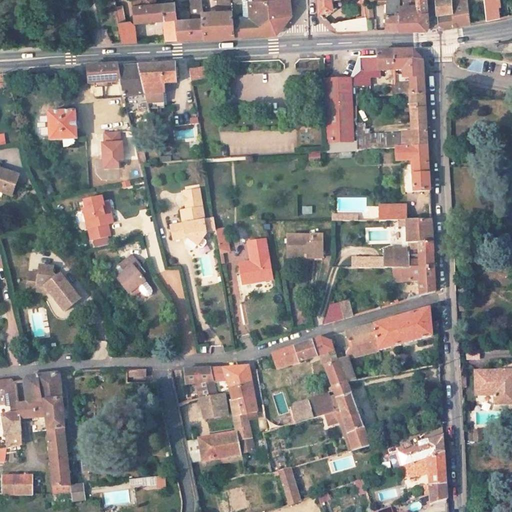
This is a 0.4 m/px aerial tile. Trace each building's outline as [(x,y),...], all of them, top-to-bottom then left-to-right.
[(176,20),(175,6),(163,5),(154,6),(153,0),(141,0),(142,7),(133,8),(135,21),(161,21),(164,43),(179,43),(176,20)] [(203,8),(202,0),(188,0),(190,20),(176,20),(179,43),(193,42),(205,42),(203,8)] [(236,41),(234,6),(230,7),(229,0),(214,0),(215,8),(203,8),(205,42),(219,42),(236,41)] [(331,0),(317,0),(318,13),(322,18),(333,9),(331,0)] [(400,30),(397,0),(386,0),(389,30),(400,30)] [(426,16),(425,10),(416,10),(414,0),(397,0),(400,30),(409,29),(417,29),(421,28),(427,22),(426,16)] [(425,3),(424,0),(414,0),(416,10),(425,10),(425,3)] [(450,4),(449,0),(432,0),(435,29),(444,27),(451,26),(450,4)] [(495,3),(495,0),(480,0),(482,20),(492,18),(501,16),(500,3),(495,3)] [(465,23),(464,2),(450,4),(451,26),(459,24),(465,23)] [(288,26),(293,19),(291,3),(234,6),(236,41),(253,41),(278,40),(288,26)] [(366,17),(375,17),(374,5),(365,5),(366,17)] [(135,45),(130,22),(120,22),(124,45),(135,45)] [(420,64),(420,57),(414,50),(408,44),(389,46),(391,64),(402,64),(403,81),(392,82),(392,89),(404,88),(422,87),(421,76),(420,64)] [(391,64),(389,46),(376,47),(376,56),(371,56),(359,57),(357,61),(351,75),(321,77),(328,141),(353,138),(347,81),(366,80),(366,66),(391,64)] [(172,86),(172,63),(139,66),(146,94),(149,105),(165,104),(165,86),(172,86)] [(146,94),(139,66),(132,66),(118,67),(123,91),(124,96),(146,94)] [(123,91),(118,67),(108,67),(84,69),(87,93),(123,91)] [(192,69),(194,81),(209,79),(207,67),(192,69)] [(392,89),(392,82),(392,79),(383,79),(384,90),(392,89)] [(356,135),(356,138),(357,143),(356,143),(354,144),(353,145),(354,147),(354,148),(356,150),(357,150),(359,150),(359,149),(360,148),(361,146),(376,145),(426,141),(425,127),(424,114),(422,87),(404,88),(407,131),(356,135)] [(77,137),(75,110),(47,111),(47,113),(41,114),(37,117),(38,131),(42,135),(50,134),(50,139),(77,137)] [(122,141),(121,141),(120,132),(103,133),(104,142),(102,142),(103,168),(119,167),(118,159),(123,159),(122,141)] [(357,143),(356,138),(353,138),(328,141),(326,141),(327,149),(354,147),(353,145),(354,144),(356,143),(357,143)] [(429,187),(426,141),(376,145),(376,162),(406,160),(408,188),(429,187)] [(0,192),(10,197),(20,176),(0,167),(0,192)] [(206,230),(213,228),(211,217),(200,219),(195,188),(181,190),(183,208),(177,209),(179,223),(175,223),(176,234),(180,233),(180,236),(181,236),(195,246),(201,238),(200,236),(206,230)] [(108,219),(106,209),(101,210),(99,201),(101,201),(100,194),(82,198),(84,207),(81,207),(85,225),(88,224),(91,236),(109,232),(106,220),(108,219)] [(402,218),(402,203),(377,205),(378,219),(402,218)] [(430,224),(430,216),(402,218),(378,219),(378,228),(403,227),(404,239),(431,237),(430,224)] [(176,234),(175,223),(168,224),(171,238),(180,236),(180,233),(176,234)] [(228,252),(224,227),(213,228),(217,254),(228,252)] [(326,256),(325,237),(291,239),(292,260),(313,259),(313,257),(326,256)] [(432,244),(431,237),(404,239),(404,248),(404,251),(432,251),(432,244)] [(270,278),(263,238),(249,241),(252,260),(239,263),(243,284),(270,278)] [(405,263),(404,251),(404,248),(378,249),(379,254),(357,255),(357,265),(400,264),(405,263)] [(433,260),(432,251),(404,251),(405,263),(433,262),(433,260)] [(143,279),(139,273),(135,267),(139,264),(131,254),(120,262),(111,268),(129,294),(138,289),(141,293),(143,294),(146,295),(149,293),(149,289),(149,287),(143,279)] [(434,283),(433,262),(405,263),(400,264),(401,281),(417,280),(418,288),(434,283)] [(143,269),(139,264),(135,267),(139,273),(143,269)] [(39,267),(38,273),(36,285),(43,287),(49,293),(66,314),(81,301),(60,276),(56,280),(53,276),(53,269),(39,267)] [(36,285),(38,273),(30,271),(26,289),(49,293),(43,287),(36,285)] [(350,309),(345,294),(336,297),(341,312),(350,309)] [(336,297),(336,296),(326,299),(319,319),(335,314),(341,312),(336,297)] [(345,357),(431,329),(428,301),(388,314),(343,328),(347,342),(343,349),(344,354),(345,357)] [(344,381),(333,352),(328,340),(322,337),(285,348),(269,353),(275,370),(305,359),(316,356),(328,387),(344,381)] [(345,357),(344,354),(339,356),(337,351),(333,352),(344,381),(353,379),(345,357)] [(251,381),(248,363),(234,364),(224,365),(228,385),(251,381)] [(228,385),(224,365),(210,366),(208,366),(214,393),(225,391),(229,390),(228,385)] [(214,393),(208,366),(189,367),(181,368),(187,397),(199,395),(214,393)] [(511,407),(511,374),(472,375),(473,398),(491,398),(492,408),(511,407)] [(53,402),(49,376),(35,379),(15,382),(19,408),(33,407),(36,419),(29,420),(30,425),(36,425),(37,432),(41,455),(47,496),(66,493),(59,445),(53,402)] [(254,397),(251,381),(228,385),(229,390),(232,402),(239,400),(242,414),(257,411),(254,397)] [(367,443),(344,382),(344,381),(328,387),(351,449),(367,443)] [(10,423),(8,409),(6,383),(0,383),(0,408),(1,409),(2,418),(0,418),(0,448),(12,447),(10,423)] [(225,391),(214,393),(199,395),(210,430),(233,424),(225,391)] [(297,422),(331,412),(325,394),(291,406),(297,422)] [(252,449),(250,436),(246,419),(256,417),(254,412),(242,414),(239,400),(232,402),(238,430),(242,451),(252,449)] [(36,419),(33,407),(19,408),(8,409),(10,423),(29,420),(36,419)] [(443,432),(442,421),(432,425),(433,437),(418,443),(418,447),(399,455),(403,467),(444,451),(444,450),(443,432)] [(484,442),(484,429),(474,430),(474,442),(484,442)] [(242,451),(238,430),(202,439),(206,459),(243,451),(242,451)] [(445,463),(444,451),(403,467),(408,478),(425,472),(426,487),(446,480),(445,463)] [(296,504),(288,471),(278,474),(286,508),(296,504)] [(157,477),(157,489),(167,489),(167,477),(157,477)] [(447,487),(446,480),(426,487),(426,492),(428,504),(447,498),(447,487)] [(0,497),(25,497),(23,484),(0,484),(0,497)] [(329,493),(319,496),(321,504),(332,500),(329,493)] [(404,511),(403,509),(396,511),(394,511),(391,502),(376,508),(377,511),(404,511)]
